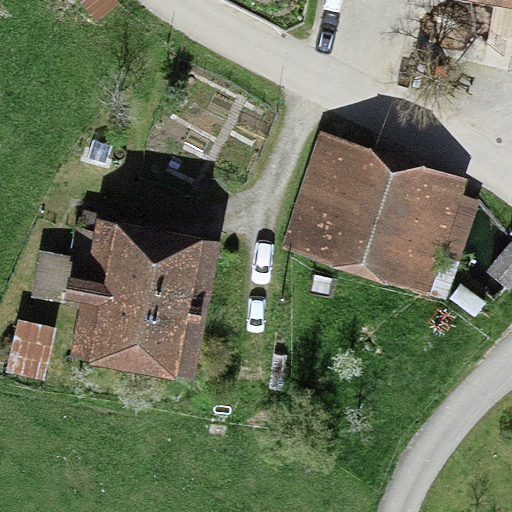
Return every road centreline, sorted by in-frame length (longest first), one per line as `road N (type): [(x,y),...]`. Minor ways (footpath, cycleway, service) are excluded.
road 1 (unclassified): [(511,178),(174,0)]
road 2 (track): [(398,511),(449,427),(511,366)]
